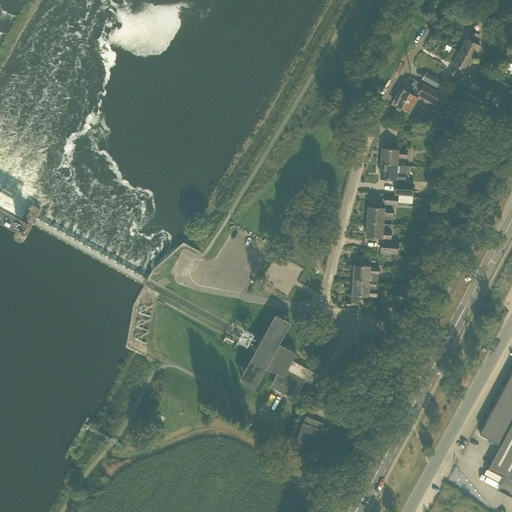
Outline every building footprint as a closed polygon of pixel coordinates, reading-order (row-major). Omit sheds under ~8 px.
[(511,6),(500,0),(494,0),(489,10),(509,22),(511,17),(511,6)] [(467,39),(460,52),(473,59),(480,47),(474,44),(479,36),(472,32),(468,40),(467,39)] [(510,45),(511,40),(511,38),(506,35),(502,42),(510,45)] [(385,37),(381,43),(386,47),(390,40),(385,37)] [(462,80),(466,72),(473,59),(460,52),(452,48),(445,60),(453,65),(454,65),(449,73),(462,80)] [(423,80),(432,85),(440,89),(443,82),(427,73),(423,80)] [(424,85),(419,94),(428,99),(427,100),(435,105),(441,94),(424,85)] [(446,97),(450,90),(450,89),(444,86),(440,93),(446,97)] [(403,89),(394,105),(420,119),(423,113),(413,107),(418,98),(403,89)] [(457,103),(460,96),(450,90),(446,97),(457,103)] [(479,115),(484,104),(466,94),(460,104),(479,115)] [(487,123),(480,118),(476,124),(483,129),(487,123)] [(398,150),(383,149),(382,164),(397,165),(398,158),(407,158),(407,151),(398,151),(398,150)] [(456,167),(462,156),(458,155),(453,165),(456,167)] [(382,164),(381,179),(396,180),(405,181),(405,174),(397,173),(397,165),(382,164)] [(411,196),(412,186),(396,184),(395,194),(411,196)] [(386,196),(385,204),(398,205),(399,197),(386,196)] [(25,240),(39,214),(40,212),(40,210),(40,209),(39,208),(34,205),(32,205),(30,206),(24,216),(15,234),(14,235),(14,237),(15,240),(19,243),(21,243),(23,242),(25,240)] [(384,209),(369,208),(368,223),(383,224),(384,216),(392,217),(393,210),(384,209)] [(368,223),(367,238),(382,239),(382,238),(391,239),(391,232),(383,232),(383,224),(368,223)] [(399,243),(382,242),(381,253),(398,254),(399,243)] [(406,271),(417,273),(418,273),(420,259),(408,257),(406,271)] [(355,266),(354,281),(378,283),(379,268),(370,267),(355,266)] [(379,297),(380,291),(378,290),(379,283),(378,283),(354,281),(353,296),(360,296),(360,302),(362,304),(365,304),(368,302),(368,297),(379,297)] [(404,287),(402,298),(412,300),(414,289),(404,287)] [(389,304),(390,294),(390,291),(382,291),(381,304),(389,304)] [(277,316),(262,342),(242,379),(255,386),(266,367),(284,377),(297,354),(278,344),(290,324),(277,316)] [(387,384),(391,376),(382,371),(377,378),(387,384)] [(511,375),(480,437),(502,448),(489,472),(511,483),(511,491),(509,497),(511,498),(511,375)] [(319,408),(329,412),(333,402),(324,397),(319,408)] [(307,417),(298,439),(300,440),(312,445),(313,443),(318,429),(320,430),(323,424),(307,417)] [(291,456),(293,450),(297,440),(290,437),(283,453),(291,456)] [(318,445),(313,443),(312,445),(300,440),(297,447),(314,454),(318,445)]
